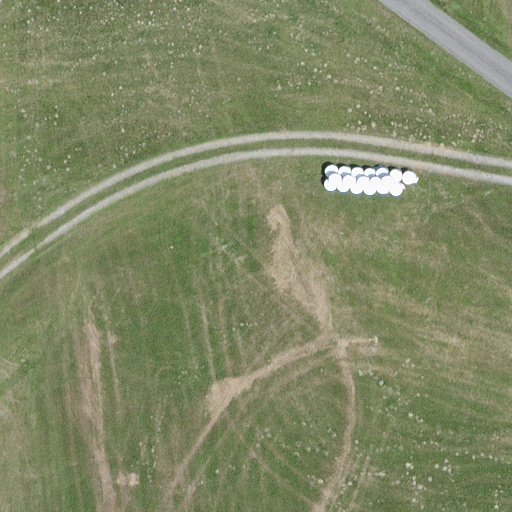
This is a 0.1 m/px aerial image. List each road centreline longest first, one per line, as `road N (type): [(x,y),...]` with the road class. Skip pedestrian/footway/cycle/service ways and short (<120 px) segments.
road 1 (track): [(511,171),(426,155),(270,143),(183,161),(93,200),(0,267)]
road 2 (unclassified): [(401,0),(511,79)]
